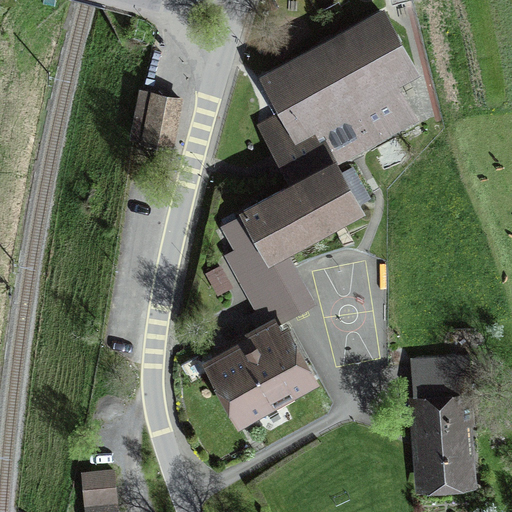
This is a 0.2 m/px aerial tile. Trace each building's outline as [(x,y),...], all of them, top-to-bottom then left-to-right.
[(256,112),(293,179),(414,113),(378,46),(256,112)] [(170,145),(180,98),(155,93),(145,140),(170,145)] [(334,162),(246,211),(273,260),(362,211),(334,162)] [(221,302),(235,297),(226,274),(212,279),(221,302)] [(313,376),(284,323),(213,362),(242,415),(313,376)] [(475,357),(415,363),(418,397),(478,390),(475,357)] [(473,393),(415,399),(424,496),(482,490),(473,393)] [(117,511),(114,466),(82,468),(84,511),(117,511)]
